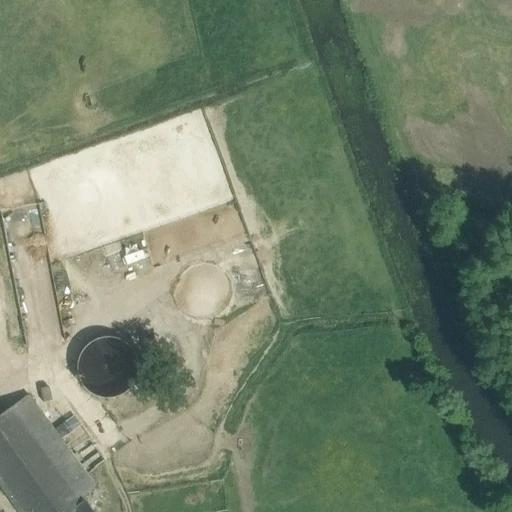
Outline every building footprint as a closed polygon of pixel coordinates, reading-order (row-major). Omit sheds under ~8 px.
[(138,235),(118,240),(122,258),(143,253),(138,235)] [(137,381),(139,369),(136,357),(130,347),(120,341),(108,339),(96,341),(86,348),(80,358),(78,370),(80,381),(87,391),(97,398),(109,400),(120,397),(130,391),(137,381)] [(96,488),(28,396),(14,407),(75,489),(82,498),(96,488)] [(44,511),(75,489),(14,407),(0,417),(0,482),(21,511),(44,511)] [(75,489),(44,511),(92,511),(82,498),(75,489)]
